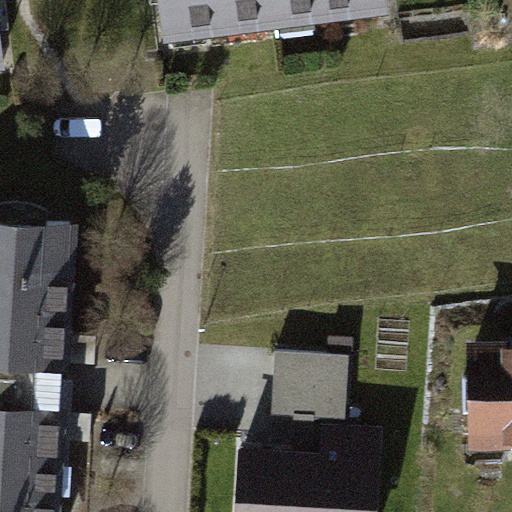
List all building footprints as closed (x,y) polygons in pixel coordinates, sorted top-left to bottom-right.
[(375,0),(142,0),(149,48),(377,13),(375,0)] [(59,216),(0,212),(0,357),(50,361),(59,216)] [(511,332),(449,335),(452,442),(511,440),(511,332)] [(354,351),(279,347),(275,410),(350,414),(354,351)] [(40,511),(48,400),(0,396),(0,511),(40,511)] [(323,443),(245,438),(240,511),(380,511),(386,421),(324,418),(323,443)]
